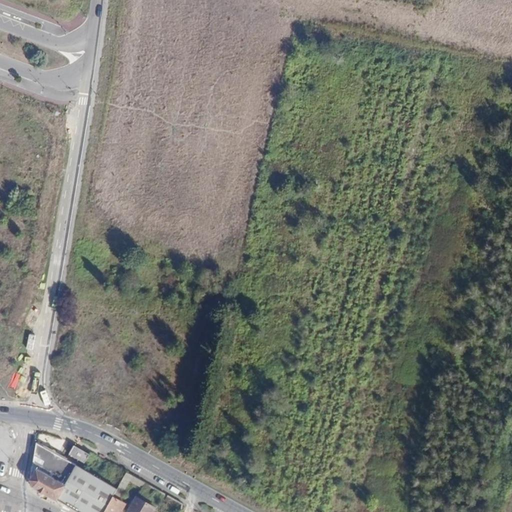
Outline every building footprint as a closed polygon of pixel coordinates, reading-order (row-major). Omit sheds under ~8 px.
[(76,465),(37,443),(30,479),(33,486),(57,500),(66,485),(65,485),(76,465)] [(89,454),(74,445),(69,453),(84,462),(89,454)] [(66,485),(58,499),(81,511),(103,511),(113,496),(117,489),(76,465),(65,485),(66,485)] [(126,472),(117,489),(123,492),(129,480),(141,487),(144,482),(126,472)] [(103,511),(117,511),(123,502),(113,496),(103,511)] [(152,511),(155,507),(136,496),(127,511),(152,511)]
